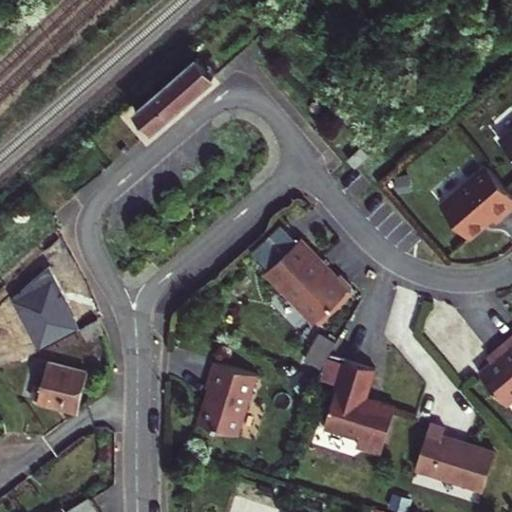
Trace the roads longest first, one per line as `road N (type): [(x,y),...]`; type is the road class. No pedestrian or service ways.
road 1 (residential): [(305,159),(269,109),(227,98),(102,194),(86,230),(137,347)]
road 2 (residential): [(137,347),(156,286),(305,159)]
road 3 (residential): [(305,159),(367,236),(403,265),(468,280),(511,269)]
road 4 (unknown): [(137,407),(0,499)]
road 5 (residential): [(137,347),(137,511)]
